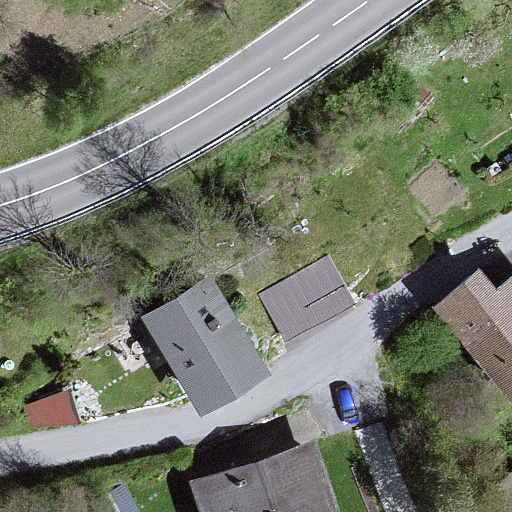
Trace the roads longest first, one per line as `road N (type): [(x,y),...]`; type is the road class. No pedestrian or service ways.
road 1 (residential): [(0,470),(165,435),(301,393),(411,299),(511,244)]
road 2 (secondary): [(369,0),(144,144),(0,205)]
